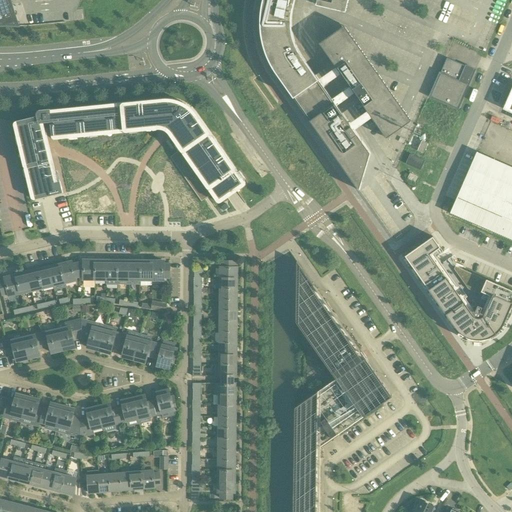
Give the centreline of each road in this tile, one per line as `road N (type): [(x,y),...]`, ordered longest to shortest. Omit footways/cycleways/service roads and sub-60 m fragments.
road 1 (unclassified): [(502,54),(435,211),(455,242),(511,266)]
road 2 (unclassified): [(454,388),(434,379),(291,188)]
road 3 (residential): [(0,253),(70,236),(187,237)]
road 4 (residential): [(0,377),(79,355),(166,378)]
road 5 (residential): [(0,378),(78,400),(166,378)]
road 6 (secondary): [(0,89),(168,72)]
road 7 (residential): [(185,381),(187,237)]
road 8 (unknown): [(336,13),(426,52),(428,65),(415,84)]
road 9 (unknown): [(377,0),(464,36),(474,34),(485,11)]
